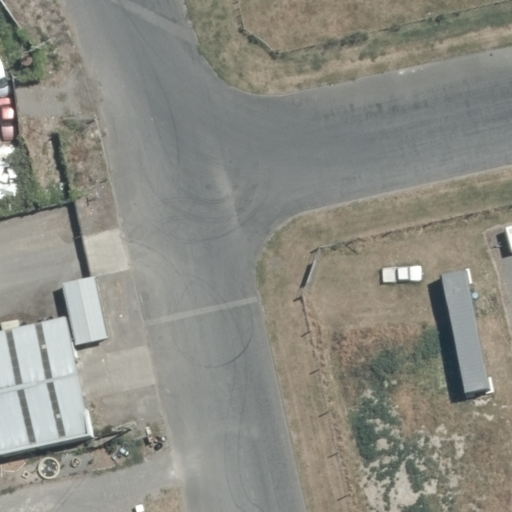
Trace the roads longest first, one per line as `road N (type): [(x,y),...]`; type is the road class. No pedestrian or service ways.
road 1 (unclassified): [(173,173),(248,511)]
road 2 (unclassified): [(173,173),(511,99)]
road 3 (unclassified): [(123,0),(173,173)]
